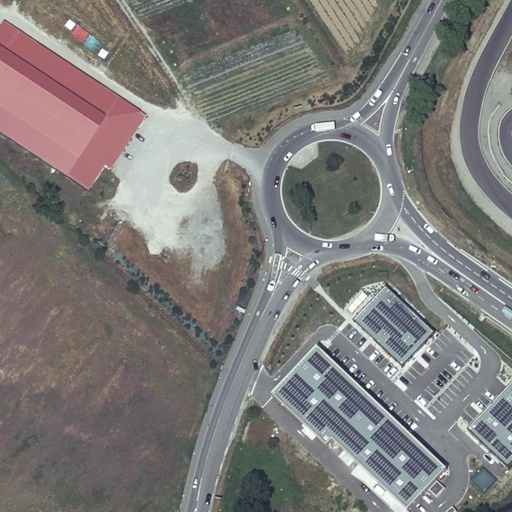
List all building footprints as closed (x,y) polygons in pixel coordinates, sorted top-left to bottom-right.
[(141,113),(3,22),(0,25),(0,136),(88,194),(105,167),(136,121),(141,113)] [(136,121),(105,167),(111,170),(141,125),(136,121)] [(434,333),(386,288),(354,323),(402,367),(434,333)] [(447,470),(319,351),(274,398),(328,448),(335,440),(410,510),(447,470)] [(511,470),(511,389),(471,434),(511,471),(511,470)]
